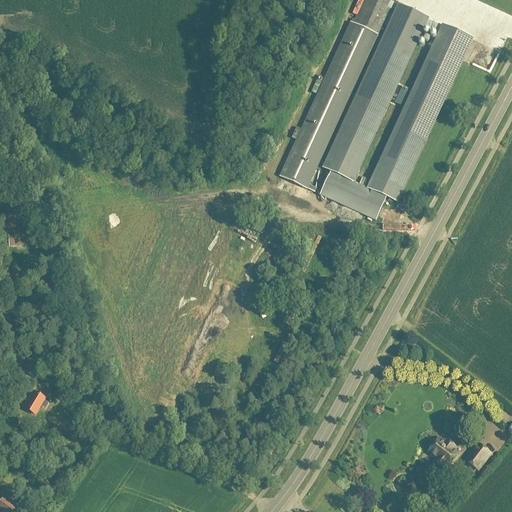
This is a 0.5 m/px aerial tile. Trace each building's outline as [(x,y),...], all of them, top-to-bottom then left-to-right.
[(365,0),(356,22),(353,21),(281,176),(307,188),(390,8),(398,12),(326,170),(332,172),(321,194),(377,220),(387,198),(396,202),(471,39),(445,27),(445,28),(426,19),(427,19),(393,3),(394,0),(365,0)] [(317,94),(325,77),(320,75),(312,92),(317,94)] [(13,216),(2,216),(3,229),(13,229),(13,216)] [(31,243),(30,234),(8,236),(9,247),(17,246),(17,244),(25,244),(25,245),(29,245),(29,243),(31,243)] [(34,393),(24,409),(35,415),(44,399),(34,393)] [(453,451),(455,448),(447,442),(445,444),(440,440),(430,453),(438,459),(435,462),(444,468),(446,466),(447,467),(457,454),(453,451)] [(478,470),(490,455),(479,446),(467,462),(478,470)] [(62,474),(57,473),(54,475),(52,486),(54,489),(58,490),(61,487),(63,477),(62,474)] [(18,511),(20,510),(4,498),(0,502),(0,511),(1,511),(7,511),(18,511)]
